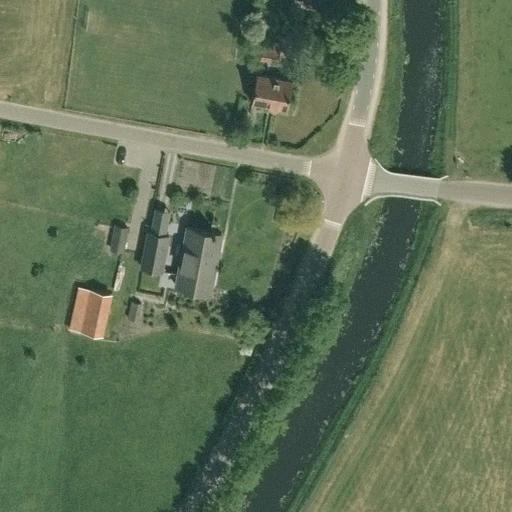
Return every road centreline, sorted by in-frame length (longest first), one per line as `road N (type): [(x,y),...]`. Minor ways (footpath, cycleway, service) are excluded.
road 1 (tertiary): [(198,511),(322,262),(350,174)]
road 2 (unclassified): [(350,174),(0,109)]
road 3 (tertiary): [(350,174),(375,0)]
road 4 (tertiary): [(511,194),(350,174)]
